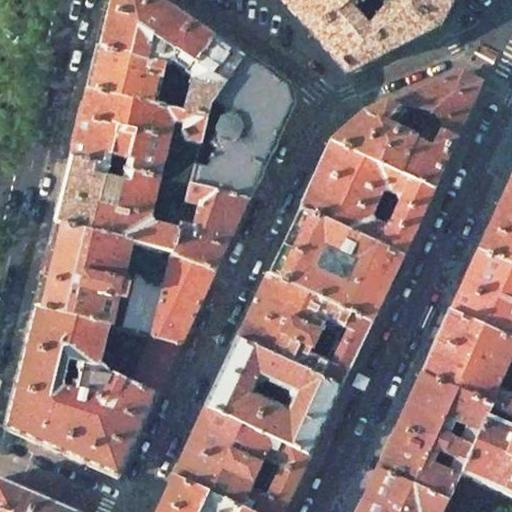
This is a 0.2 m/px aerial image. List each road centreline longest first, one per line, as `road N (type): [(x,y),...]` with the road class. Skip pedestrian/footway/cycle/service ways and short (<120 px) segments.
road 1 (residential): [(321,511),(511,100)]
road 2 (residential): [(320,107),(127,511)]
road 3 (primary): [(68,0),(0,274)]
road 4 (residential): [(498,21),(320,107)]
road 5 (residential): [(320,107),(299,71),(195,0)]
road 6 (residential): [(0,460),(121,511)]
